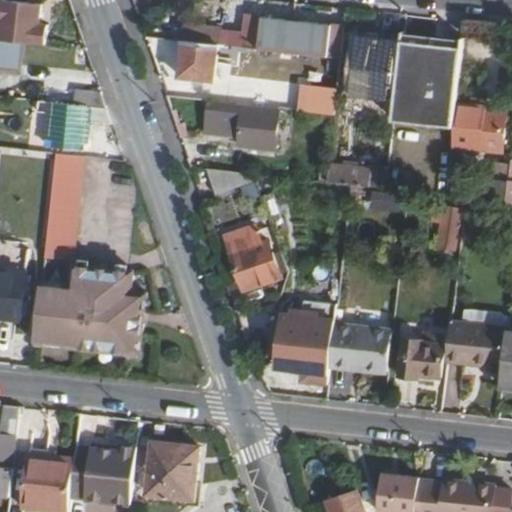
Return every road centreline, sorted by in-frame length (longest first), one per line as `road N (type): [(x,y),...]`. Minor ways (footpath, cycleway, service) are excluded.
road 1 (residential): [(99,0),(241,411)]
road 2 (residential): [(511,441),(241,411)]
road 3 (residential): [(0,384),(241,411)]
